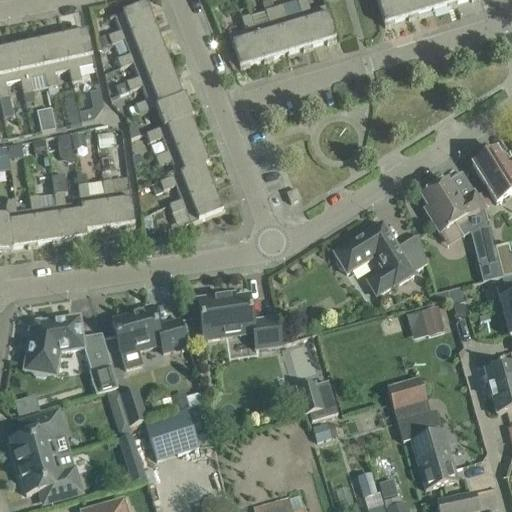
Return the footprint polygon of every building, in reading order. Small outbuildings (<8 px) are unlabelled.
[(408,23),(400,0),(374,0),(384,30),(393,27),(393,24),(407,20),(408,23)] [(431,13),(427,0),(400,0),(408,23),(417,20),(416,17),(431,13)] [(427,0),(431,13),(446,8),(447,11),(456,8),(453,0),(427,0)] [(453,0),(456,8),(456,6),(470,1),(470,4),(480,1),(479,0),(453,0)] [(297,4),(301,16),(311,52),(312,52),(311,49),(325,45),(326,47),(335,44),(325,9),(310,14),(306,1),(297,4)] [(268,26),(253,31),(263,66),(273,63),(272,61),(287,56),(273,11),(271,3),(261,6),(264,14),(268,26)] [(110,47),(122,42),(154,30),(149,17),(151,16),(148,6),(113,20),(119,34),(107,39),(110,47)] [(273,11),(287,56),(301,52),(302,55),(311,52),(301,16),(286,21),(282,8),(273,11)] [(253,31),(249,18),(240,21),(244,33),(230,37),(228,33),(227,33),(239,73),(249,70),(248,68),(262,64),(263,66),(253,31)] [(154,30),(122,42),(128,58),(116,62),(119,70),(131,65),(163,53),(158,40),(160,39),(157,29),(154,30)] [(76,37),(62,40),(68,73),(71,86),(80,84),(78,71),(93,68),(85,32),(76,34),(76,37)] [(68,73),(62,40),(61,37),(51,39),(52,42),(38,45),(44,79),(46,92),(56,89),(53,77),(68,73)] [(106,39),(98,42),(102,51),(109,48),(106,39)] [(44,79),(38,45),(37,42),(27,44),(28,47),(13,50),(19,84),(22,97),(32,95),(29,82),(44,79)] [(5,87),(19,84),(13,50),(13,48),(3,50),(3,52),(0,53),(0,101),(8,100),(5,87)] [(163,53),(131,65),(137,81),(125,86),(128,93),(140,88),(172,76),(167,63),(169,62),(166,52),(163,53)] [(172,76),(140,88),(146,104),(134,109),(137,116),(154,109),(181,99),(176,86),(179,85),(175,76),(172,76)] [(125,86),(114,90),(117,97),(128,93),(125,86)] [(154,109),(163,132),(190,122),(190,121),(192,120),(184,98),(181,100),(181,99),(154,109)] [(134,109),(128,111),(131,118),(137,116),(134,109)] [(36,115),(41,135),(54,132),(50,112),(36,115)] [(89,114),(79,116),(81,126),(91,124),(89,114)] [(190,122),(163,132),(146,139),(149,146),(161,142),(167,157),(199,144),(201,143),(198,134),(195,135),(190,122)] [(134,127),(128,130),(130,143),(139,139),(134,127)] [(82,135),(71,138),(72,147),(84,145),(82,135)] [(98,149),(113,147),(111,136),(97,138),(98,149)] [(32,146),(34,159),(47,157),(45,143),(32,146)] [(199,144),(167,157),(155,162),(158,169),(170,165),(176,180),(203,169),(210,166),(207,157),(204,158),(199,144)] [(20,149),(8,150),(9,162),(22,160),(20,149)] [(495,153),(471,168),(482,185),(495,207),(511,196),(511,167),(507,171),(495,153)] [(175,190),(180,204),(212,193),(212,192),(215,191),(211,182),(209,183),(203,169),(176,180),(159,186),(162,194),(175,190)] [(64,178),(50,180),(53,197),(55,210),(61,243),(67,243),(76,241),(76,244),(86,243),(85,235),(79,206),(65,208),(63,195),(66,195),(64,178)] [(487,225),(484,212),(473,195),(459,204),(446,183),(420,199),(427,211),(424,213),(434,230),(438,236),(454,227),(462,240),(487,225)] [(101,185),(103,198),(109,232),(124,229),(124,232),(134,231),(131,211),(129,194),(113,197),(111,184),(101,185)] [(159,186),(151,189),(155,197),(162,194),(159,186)] [(110,234),(109,232),(103,198),(88,200),(87,187),(77,189),(79,206),(85,235),(99,233),(100,236),(110,234)] [(212,193),(180,204),(168,209),(171,217),(184,213),(189,228),(224,214),(220,205),(218,206),(212,193)] [(28,201),(30,213),(36,247),(51,245),(51,248),(61,246),(61,243),(55,210),(40,212),(38,199),(28,201)] [(37,250),(36,247),(30,213),(16,216),(14,203),(6,204),(5,212),(6,219),(12,251),(26,248),(27,251),(37,250)] [(0,253),(12,253),(12,251),(6,219),(0,219),(0,253)] [(381,227),(333,257),(336,261),(335,266),(339,273),(343,273),(346,277),(374,260),(382,274),(366,284),(375,299),(392,289),(393,290),(413,278),(412,277),(426,268),(417,239),(412,240),(396,250),(381,227)] [(494,250),(501,280),(510,278),(503,248),(494,250)] [(511,287),(497,291),(511,347),(511,287)] [(255,353),(283,349),(275,321),(252,325),(248,300),(225,304),(224,299),(197,303),(200,325),(203,325),(206,343),(225,341),(225,337),(252,333),(255,353)] [(145,315),(111,324),(116,344),(121,359),(124,373),(143,368),(139,354),(160,348),(162,356),(186,350),(184,342),(179,323),(156,329),(151,310),(144,312),(145,315)] [(437,310),(420,314),(427,339),(444,334),(437,310)] [(117,392),(101,339),(82,342),(78,320),(39,326),(39,325),(38,325),(38,327),(31,334),(29,333),(29,334),(30,335),(23,374),(32,375),(34,379),(43,381),(46,378),(55,379),(59,355),(83,352),(90,375),(88,375),(95,399),(117,392)] [(490,395),(511,389),(511,365),(484,373),(490,395)] [(419,382),(386,392),(392,415),(425,405),(419,382)] [(313,385),(297,390),(305,419),(309,418),(311,425),(337,418),(327,385),(314,389),(313,385)] [(511,389),(490,395),(496,418),(511,413),(511,389)] [(137,393),(119,399),(120,403),(122,407),(128,427),(129,431),(130,431),(147,425),(137,393)] [(117,394),(106,397),(109,407),(120,403),(119,399),(117,394)] [(200,394),(185,399),(189,410),(204,406),(200,394)] [(184,395),(169,400),(169,401),(173,412),(174,415),(189,410),(185,399),(184,395)] [(35,400),(17,405),(17,408),(20,418),(38,413),(35,400)] [(169,401),(150,407),(154,418),(173,412),(169,401)] [(69,455),(57,414),(26,423),(30,436),(9,442),(17,470),(56,459),(69,455)] [(429,416),(396,426),(402,446),(409,444),(424,494),(438,490),(457,484),(442,433),(440,433),(435,415),(429,416)] [(128,427),(116,431),(119,440),(131,437),(129,431),(128,427)] [(215,427),(210,429),(214,444),(220,442),(215,427)] [(325,427),(312,431),(316,446),(330,442),(325,427)] [(131,438),(117,442),(123,459),(137,454),(131,438)] [(56,459),(17,470),(25,499),(46,493),(50,506),(81,497),(75,475),(62,479),(56,459)] [(370,476),(357,480),(363,502),(376,499),(370,476)] [(391,482),(378,486),(383,501),(396,497),(391,482)] [(478,511),(474,495),(435,504),(436,511),(478,511)] [(303,511),(300,499),(288,502),(288,501),(252,511),(303,511)] [(124,511),(122,503),(89,511),(124,511)]
